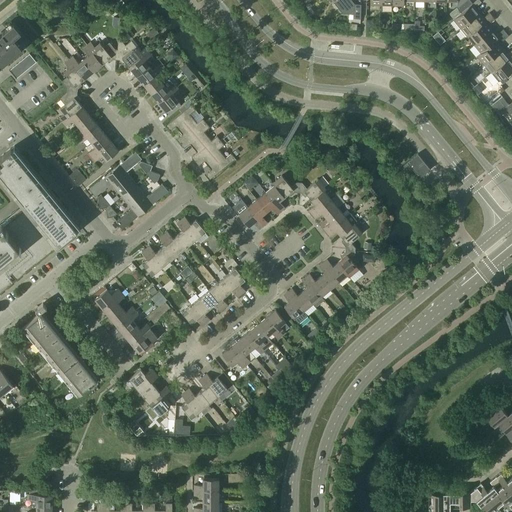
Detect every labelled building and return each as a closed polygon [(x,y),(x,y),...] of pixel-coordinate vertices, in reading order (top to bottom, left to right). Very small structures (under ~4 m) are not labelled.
[(332,0),(334,2),(343,13),(360,14),(361,3),(354,3),(351,0),(332,0)] [(473,8),(475,7),(472,3),(469,0),(466,0),(458,7),(462,12),(453,19),(460,28),(478,13),(473,8)] [(464,36),(467,36),(485,22),(478,13),(460,28),(459,30),(464,36)] [(492,16),(486,20),(489,24),(495,19),(492,16)] [(21,31),(13,21),(1,31),(2,32),(0,33),(0,63),(0,64),(21,47),(13,37),(21,31)] [(492,30),(485,22),(467,36),(474,44),(492,30)] [(500,37),(506,32),(503,29),(497,34),(500,37)] [(495,42),(499,39),(492,30),(474,44),(480,52),(481,53),(495,42)] [(133,39),(127,44),(125,45),(119,36),(117,49),(116,59),(119,59),(123,64),(125,62),(129,67),(148,51),(145,47),(142,50),(133,39)] [(109,62),(114,59),(116,59),(117,49),(115,49),(109,42),(103,47),(100,42),(95,46),(90,41),(86,45),(102,64),(107,60),(109,62)] [(477,55),(484,64),(501,50),(495,42),(481,53),(480,52),(477,55)] [(93,71),(102,64),(86,45),(82,48),(88,55),(83,59),(93,71)] [(506,55),(501,50),(484,64),(491,73),(510,57),(507,53),(506,55)] [(152,55),(148,51),(129,67),(137,75),(149,66),(145,61),(152,55)] [(84,78),(93,71),(83,59),(78,63),(73,56),(69,59),(84,78)] [(493,85),(499,80),(502,84),(511,75),(511,72),(511,71),(511,69),(511,62),(511,61),(511,60),(511,59),(510,57),(491,73),(486,77),(493,85)] [(67,87),(67,90),(77,91),(77,89),(82,85),(79,82),(84,78),(69,59),(65,62),(69,67),(64,72),(67,76),(62,81),(67,87)] [(188,77),(194,73),(187,64),(181,69),(188,77)] [(137,75),(144,84),(163,69),(159,65),(152,70),(149,66),(137,75)] [(166,73),(163,69),(144,84),(151,93),(163,83),(159,78),(166,73)] [(151,93),(158,102),(177,86),(174,82),(167,88),(163,83),(151,93)] [(180,90),(177,86),(158,102),(166,111),(167,110),(170,114),(181,105),(174,96),(180,90)] [(80,98),(77,94),(77,91),(67,90),(67,93),(60,98),(65,104),(60,108),(64,113),(59,117),(63,121),(82,106),(78,101),(80,98)] [(511,104),(510,106),(500,93),(489,102),(500,116),(506,111),(511,118),(511,116),(511,104)] [(175,125),(179,130),(193,118),(199,113),(189,101),(179,109),(181,112),(166,125),(170,130),(175,125)] [(73,119),(77,124),(89,114),(82,106),(63,121),(66,125),(73,119)] [(74,135),(77,139),(96,123),(89,114),(77,124),(81,129),(74,135)] [(177,138),(181,143),(206,122),(202,118),(197,122),(193,118),(179,130),(182,134),(177,138)] [(190,143),(193,147),(208,136),(204,131),(210,127),(206,122),(181,143),(184,148),(190,143)] [(88,137),(92,142),(103,132),(96,123),(77,139),(81,143),(88,137)] [(88,152),(92,156),(111,141),(103,132),(92,142),(95,147),(88,152)] [(191,156),(195,161),(220,140),(217,135),(211,140),(208,136),(193,147),(197,152),(191,156)] [(204,161),(208,165),(222,153),(219,149),(224,145),(220,140),(195,161),(199,165),(204,161)] [(111,141),(92,156),(95,160),(102,155),(106,160),(118,150),(111,141)] [(0,171),(28,205),(0,228),(0,292),(58,244),(59,244),(77,229),(74,225),(77,223),(14,146),(11,148),(0,156),(0,171)] [(136,151),(112,170),(129,190),(136,184),(126,172),(142,158),(136,151)] [(226,158),(222,153),(208,165),(211,169),(206,174),(210,179),(235,158),(231,153),(226,158)] [(412,168),(420,177),(430,169),(418,153),(403,165),(408,171),(412,168)] [(142,161),(139,164),(146,173),(149,170),(150,171),(152,165),(142,161)] [(86,179),(77,168),(69,175),(78,186),(86,179)] [(129,190),(112,170),(89,189),(95,196),(111,183),(122,196),(129,190)] [(160,174),(150,171),(149,170),(146,173),(154,183),(158,180),(160,174)] [(289,193),(291,195),(296,192),(298,192),(299,182),(297,182),(291,186),(282,175),(272,183),(274,185),(284,197),(289,193)] [(318,179),(307,188),(302,182),(299,182),(298,192),(301,192),(305,197),(307,195),(311,199),(323,190),(324,190),(326,188),(318,179)] [(136,184),(129,190),(145,210),(168,191),(162,183),(146,196),(136,184)] [(279,201),(284,197),(274,185),(266,192),(281,211),(285,208),(279,201)] [(129,190),(122,196),(132,208),(116,221),(122,229),(145,210),(129,190)] [(331,199),(324,190),(323,190),(311,199),(315,204),(309,210),(312,214),(331,199)] [(266,192),(257,199),(266,211),(271,207),(277,214),(281,211),(266,192)] [(106,206),(109,203),(101,194),(98,197),(100,208),(106,207),(106,206)] [(257,199),(248,206),(263,225),(267,222),(262,215),(266,211),(257,199)] [(322,212),(326,217),(338,207),(331,199),(312,214),(315,218),(322,212)] [(113,216),(117,213),(109,203),(106,206),(106,207),(107,217),(113,216)] [(259,229),(263,225),(248,206),(239,214),(248,226),(254,222),(259,229)] [(323,228),(326,232),(345,216),(338,207),(326,217),(330,222),(323,228)] [(336,230),(341,235),(352,225),(354,223),(357,221),(350,212),(345,216),(326,232),(330,236),(336,230)] [(185,217),(181,220),(196,239),(197,238),(200,243),(208,236),(205,232),(206,231),(196,219),(191,223),(185,217)] [(188,246),(196,239),(181,220),(177,223),(182,230),(178,234),(188,246)] [(355,248),(351,242),(362,233),(354,223),(352,225),(341,235),(344,240),(342,242),(345,246),(345,249),(355,250),(355,248)] [(179,253),(188,246),(178,234),(173,238),(167,231),(163,234),(179,253)] [(165,245),(160,249),(170,260),(179,253),(163,234),(159,238),(165,245)] [(161,268),(170,260),(160,249),(155,252),(150,246),(146,249),(161,268)] [(161,268),(146,249),(142,252),(147,259),(142,263),(152,275),(161,268)] [(349,257),(355,253),(355,250),(345,249),(345,252),(340,255),(343,258),(338,262),(347,274),(349,276),(358,269),(349,257)] [(327,259),(323,262),(339,281),(347,274),(338,262),(333,266),(327,259)] [(330,289),(339,281),(323,262),(319,266),(325,273),(320,277),(330,289)] [(235,267),(226,275),(241,294),(245,290),(240,283),(245,279),(243,276),(246,274),(238,265),(235,267)] [(321,296),(330,289),(320,277),(315,280),(310,274),(306,277),(321,296)] [(194,279),(190,275),(186,279),(189,283),(194,279)] [(237,297),(241,294),(226,275),(217,282),(227,294),(232,290),(237,297)] [(321,296),(306,277),(302,280),(307,287),(302,291),(312,303),(315,307),(324,299),(321,296)] [(217,282),(208,289),(224,308),(228,305),(222,298),(227,294),(217,282)] [(95,298),(102,308),(121,292),(118,288),(111,294),(107,289),(95,298)] [(303,310),(312,303),(302,291),(298,295),(292,288),(288,291),(303,310)] [(220,311),(224,308),(208,289),(199,297),(209,309),(214,305),(220,311)] [(152,297),(159,306),(167,300),(160,291),(152,297)] [(308,316),(303,310),(288,291),(284,295),(290,302),(284,306),(299,323),(308,316)] [(124,296),(121,292),(102,308),(110,317),(122,307),(118,302),(124,296)] [(191,304),(206,323),(210,319),(205,313),(209,309),(199,297),(191,304)] [(47,307),(43,302),(35,308),(39,312),(21,327),(77,395),(97,378),(42,311),(47,307)] [(191,304),(181,311),(191,323),(197,319),(202,326),(206,323),(191,304)] [(110,317),(117,325),(136,310),(132,306),(125,312),(122,307),(110,317)] [(276,309),(266,317),(282,336),(286,332),(280,325),(285,321),(276,309)] [(117,325),(124,334),(136,324),(132,320),(139,314),(136,310),(117,325)] [(182,322),(172,310),(166,315),(176,327),(182,322)] [(278,339),(282,336),(266,317),(258,324),(267,336),(272,332),(278,339)] [(124,334),(131,343),(150,328),(147,324),(140,329),(136,324),(124,334)] [(258,324),(249,331),(264,350),(268,347),(263,340),(267,336),(258,324)] [(314,337),(320,332),(318,329),(316,327),(311,332),(312,334),(314,337)] [(153,332),(150,328),(131,343),(141,355),(153,345),(151,342),(158,337),(153,332)] [(260,353),(264,350),(249,331),(240,339),(250,350),(254,346),(260,353)] [(240,339),(231,346),(246,365),(250,361),(245,354),(250,350),(240,339)] [(242,368),(246,365),(231,346),(222,353),(232,365),(237,361),(242,368)] [(288,361),(280,367),(284,373),(292,366),(288,361)] [(129,378),(136,388),(155,372),(152,368),(145,374),(141,369),(129,378)] [(0,388),(4,393),(13,385),(0,369),(0,388)] [(285,379),(278,370),(271,376),(281,387),(285,379)] [(158,376),(155,372),(136,388),(143,396),(155,387),(151,382),(158,376)] [(207,374),(203,377),(218,396),(233,384),(223,372),(212,381),(207,374)] [(204,387),(200,391),(209,403),(218,396),(203,377),(199,380),(204,387)] [(275,382),(269,387),(273,392),(279,387),(275,382)] [(143,396),(151,405),(170,390),(166,386),(159,392),(155,387),(143,396)] [(200,410),(209,403),(200,391),(195,395),(189,388),(185,391),(200,410)] [(173,394),(170,390),(151,405),(146,409),(154,418),(170,405),(166,400),(173,394)] [(200,410),(185,391),(181,395),(187,402),(182,406),(191,418),(200,410)] [(494,427),(498,423),(508,415),(507,415),(500,405),(481,421),(484,424),(489,420),(494,427)] [(251,406),(246,410),(251,416),(256,413),(251,406)] [(511,412),(507,415),(508,415),(498,423),(505,433),(511,427),(511,412)] [(135,421),(131,425),(135,430),(139,427),(135,421)] [(511,476),(507,480),(503,476),(500,473),(498,475),(511,491),(511,476)] [(493,485),(504,500),(507,504),(511,499),(511,491),(498,475),(490,482),(493,485)] [(194,485),(194,490),(218,490),(218,478),(203,478),(203,485),(194,485)] [(496,507),(504,500),(493,485),(487,490),(481,483),(478,485),(496,507)] [(489,511),(496,507),(478,485),(470,492),(470,500),(476,500),(486,511),(489,511)] [(31,506),(36,506),(52,506),(52,494),(50,494),(50,490),(44,490),(44,494),(27,494),(27,499),(31,499),(31,506)] [(203,495),(203,501),(218,501),(218,490),(194,490),(194,495),(203,495)] [(10,492),(10,501),(18,501),(18,492),(10,492)] [(466,492),(459,492),(431,492),(431,511),(449,511),(450,506),(466,506),(470,506),(471,506),(470,500),(470,492),(466,492)] [(218,511),(218,501),(203,501),(203,507),(194,507),(194,511),(218,511)] [(102,511),(103,503),(97,503),(97,510),(91,510),(91,511),(102,511)] [(109,503),(103,503),(102,511),(114,511),(114,510),(109,510),(109,503)] [(125,511),(126,503),(120,503),(120,510),(114,510),(114,511),(125,511)] [(132,503),(126,503),(125,511),(137,511),(137,510),(132,510),(132,503)] [(142,510),(137,510),(137,511),(148,511),(149,503),(142,503),(142,510)] [(155,503),(149,503),(148,511),(159,511),(160,510),(155,510),(155,503)] [(171,511),(172,503),(166,503),(166,510),(160,510),(159,511),(171,511)]
